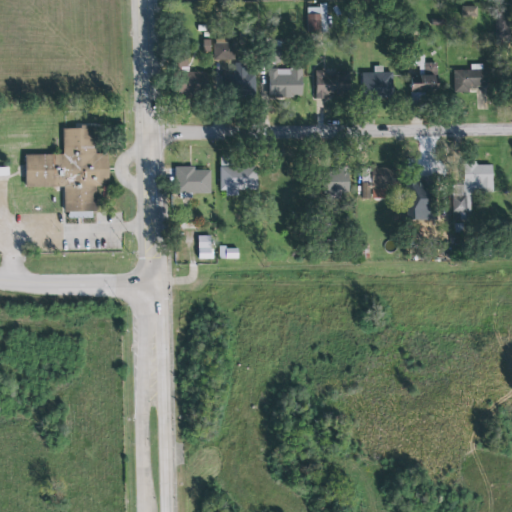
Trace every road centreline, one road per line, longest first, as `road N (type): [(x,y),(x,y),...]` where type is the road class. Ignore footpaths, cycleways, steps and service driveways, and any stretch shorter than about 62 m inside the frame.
road 1 (residential): [(511,130),(150,135)]
road 2 (tertiary): [(151,178),(138,276),(147,511)]
road 3 (tertiary): [(169,511),(166,334),(151,178)]
road 4 (tertiary): [(151,178),(146,0)]
road 5 (residential): [(0,276),(160,274)]
